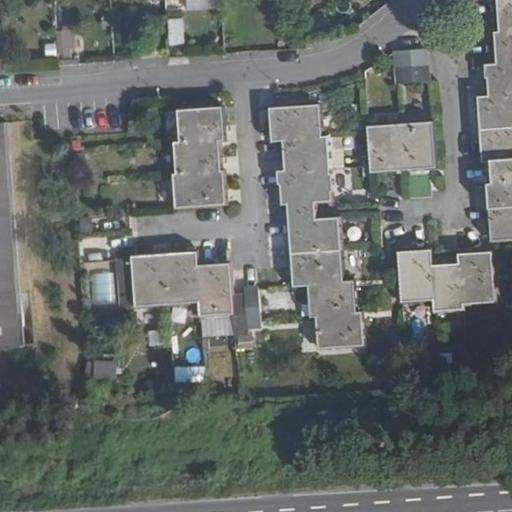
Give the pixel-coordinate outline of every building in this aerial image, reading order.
[(511,0),(502,0),(503,29),(511,29),(511,0)] [(181,18),(165,17),(164,46),(180,47),(181,18)] [(511,29),(503,29),(499,30),(499,60),(511,59),(511,29)] [(56,30),(54,55),(72,56),(73,31),(56,30)] [(431,64),(430,48),(403,48),(403,65),(431,64)] [(511,59),(499,60),(491,60),(492,92),(511,91),(511,59)] [(431,80),(431,64),(403,65),(404,81),(431,80)] [(511,122),(511,91),(492,92),(483,93),(484,124),(511,122)] [(325,134),(325,102),(274,104),(276,136),(286,135),(325,134)] [(228,136),(227,105),(181,106),(182,139),(222,136),(228,136)] [(440,166),(437,119),(406,120),(409,168),(440,166)] [(409,168),(406,120),(373,121),(376,170),(409,168)] [(511,155),(511,122),(484,124),(486,157),(494,157),(511,155)] [(0,355),(19,354),(5,128),(0,128),(0,355)] [(336,165),(334,134),(325,134),(286,135),(288,167),(336,165)] [(224,169),(222,136),(182,139),(177,139),(178,171),(224,169)] [(511,180),(511,155),(494,157),(495,181),(511,180)] [(337,196),(336,165),(288,167),(284,167),(285,198),(337,196)] [(229,201),(228,169),(224,169),(178,171),(174,171),(176,204),(229,201)] [(511,180),(495,181),(491,182),(492,204),(511,202),(511,180)] [(511,234),(511,202),(492,204),(493,236),(511,234)] [(347,248),(346,215),(292,217),(294,250),(347,248)] [(436,257),(435,245),(403,247),(406,299),(438,298),(436,257)] [(201,261),(201,248),(167,249),(170,301),(204,300),(201,261)] [(349,279),(347,248),(294,250),(295,281),(311,281),(349,279)] [(170,301),(167,249),(127,251),(125,287),(137,286),(138,304),(170,301)] [(498,302),(494,249),(463,250),(463,255),(466,303),(498,302)] [(466,303),(463,255),(436,257),(438,298),(439,310),(467,309),(466,303)] [(235,295),(233,260),(201,261),(204,300),(205,314),(236,313),(235,295)] [(360,309),(358,278),(349,279),(311,281),(312,312),(319,311),(360,309)] [(265,325),(262,283),(248,284),(249,295),(251,326),(265,325)] [(251,326),(249,295),(235,295),(236,313),(237,333),(251,332),(251,326)] [(367,342),(366,309),(360,309),(319,311),(321,344),(367,342)] [(113,379),(114,361),(83,360),(82,378),(113,379)]
